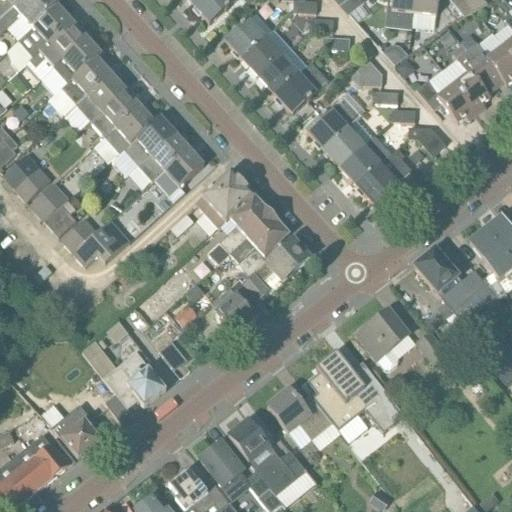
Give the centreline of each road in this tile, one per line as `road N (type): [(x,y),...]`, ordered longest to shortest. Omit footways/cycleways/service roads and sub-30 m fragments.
road 1 (residential): [(62,511),(362,277)]
road 2 (residential): [(362,277),(111,0)]
road 3 (residential): [(362,277),(511,161)]
